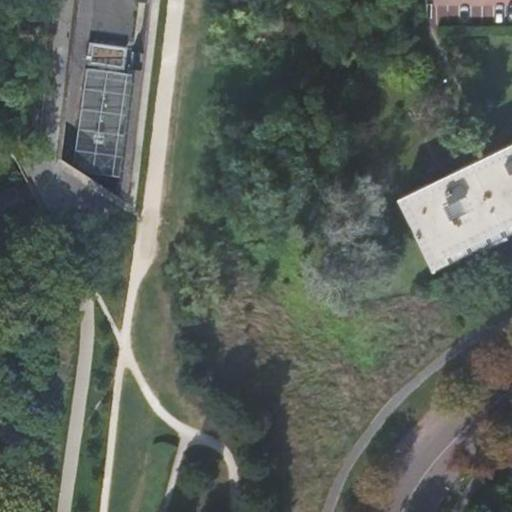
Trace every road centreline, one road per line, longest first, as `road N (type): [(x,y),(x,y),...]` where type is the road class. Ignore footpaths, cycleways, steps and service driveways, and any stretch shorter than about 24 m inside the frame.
road 1 (track): [(124,350),(172,0)]
road 2 (secondary): [(409,511),(426,482),(511,396)]
